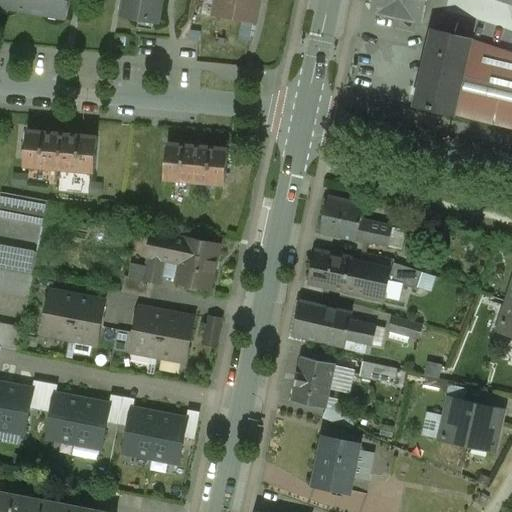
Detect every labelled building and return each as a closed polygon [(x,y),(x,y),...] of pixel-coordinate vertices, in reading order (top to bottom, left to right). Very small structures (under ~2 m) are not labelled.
[(68,0),(0,0),(0,3),(15,6),(15,10),(47,14),(46,12),(66,15),(68,0)] [(158,23),(162,0),(126,0),(123,16),(158,23)] [(217,0),(215,15),(255,22),(258,0),(217,0)] [(374,0),(372,11),(421,22),(425,0),(374,0)] [(454,115),(472,39),(433,30),(415,106),(454,115)] [(511,52),(472,39),(454,115),(511,128),(511,52)] [(97,137),(27,131),(24,167),(94,173),(97,137)] [(228,149),(167,144),(164,180),(225,185),(228,149)] [(49,202),(1,193),(0,199),(0,216),(44,225),(49,202)] [(329,197),(321,232),(357,240),(357,239),(388,246),(392,227),(361,220),(365,204),(329,197)] [(186,239),(153,232),(148,257),(149,258),(165,261),(162,277),(177,280),(186,239)] [(220,246),(186,239),(177,280),(177,282),(210,289),(220,246)] [(421,248),(402,241),(395,260),(414,267),(421,248)] [(38,253),(0,245),(0,269),(33,276),(38,253)] [(353,258),(316,250),(310,283),(346,291),(346,290),(363,294),(365,296),(365,297),(376,299),(378,297),(384,298),(388,280),(390,274),(367,269),(367,266),(352,263),(353,258)] [(165,261),(149,258),(144,280),(144,281),(154,284),(161,285),(162,277),(165,261)] [(394,262),(388,280),(417,289),(422,272),(394,262)] [(33,276),(0,269),(0,292),(28,298),(33,276)] [(144,280),(125,276),(122,293),(151,298),(154,284),(144,281),(144,280)] [(77,297),(51,292),(43,334),(69,339),(77,297)] [(104,302),(77,297),(69,339),(96,344),(104,302)] [(511,301),(508,300),(501,323),(511,327),(511,301)] [(352,313),(302,302),(299,316),(298,315),(297,321),(298,321),(295,335),(344,346),(344,348),(362,352),(364,343),(372,345),(376,326),(351,321),(352,313)] [(167,314),(140,309),(132,350),(158,355),(167,314)] [(193,319),(167,314),(158,355),(185,360),(193,319)] [(423,324),(394,316),(389,331),(419,339),(423,324)] [(22,329),(0,324),(0,346),(17,350),(22,329)] [(336,364),(302,357),(299,373),(298,372),(295,384),(296,384),(292,400),(326,407),(345,411),(344,415),(359,418),(365,393),(331,385),(336,364)] [(164,368),(183,371),(184,362),(165,359),(164,368)] [(397,368),(363,361),(360,376),(394,383),(397,368)] [(454,381),(417,373),(414,384),(451,393),(454,381)] [(58,386),(35,381),(33,390),(29,409),(53,413),(57,395),(58,386)] [(33,390),(6,385),(0,418),(0,428),(25,434),(29,409),(33,390)] [(83,400),(57,395),(53,413),(49,438),(75,443),(83,400)] [(124,397),(112,395),(110,405),(107,422),(118,425),(124,397)] [(476,405),(450,399),(441,438),(494,450),(498,430),(503,411),(476,405)] [(110,405),(83,400),(75,443),(102,448),(107,422),(110,405)] [(160,415),(134,410),(132,418),(125,453),(152,458),(160,415)] [(171,417),(160,415),(152,458),(179,463),(187,420),(171,417)] [(360,443),(325,436),(314,485),(350,492),(360,443)] [(102,511),(0,493),(0,492),(0,511),(102,511)]
